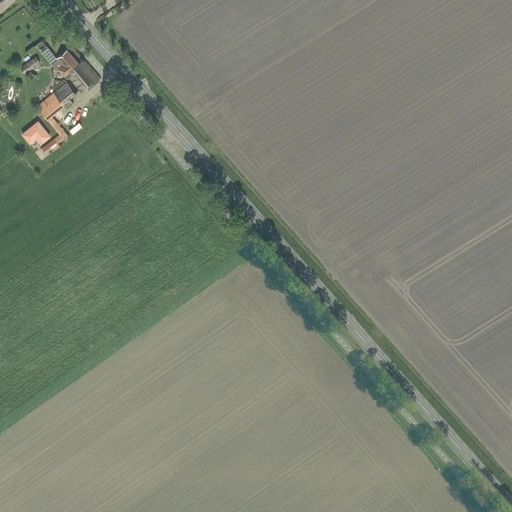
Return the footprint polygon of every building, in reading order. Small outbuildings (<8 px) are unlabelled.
[(6,7),(14,0),(0,0),(0,13),(8,8),(6,7)] [(62,65),(57,69),(66,79),(69,77),(83,93),(98,80),(86,65),(83,68),(67,50),(57,58),(62,65)] [(28,71),(40,63),(36,56),(23,65),(28,71)] [(67,82),(37,106),(47,119),(64,106),(67,109),(74,104),(70,99),(76,93),(67,82)] [(39,121),(23,134),(29,143),(36,138),(40,143),(50,135),(39,121)]
